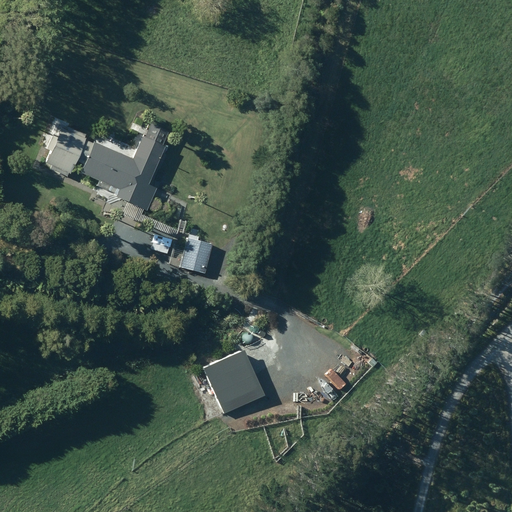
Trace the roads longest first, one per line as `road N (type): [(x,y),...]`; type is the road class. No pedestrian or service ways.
road 1 (unknown): [(511,276),(287,511)]
road 2 (unknown): [(0,239),(90,276),(206,288),(268,302),(292,320)]
